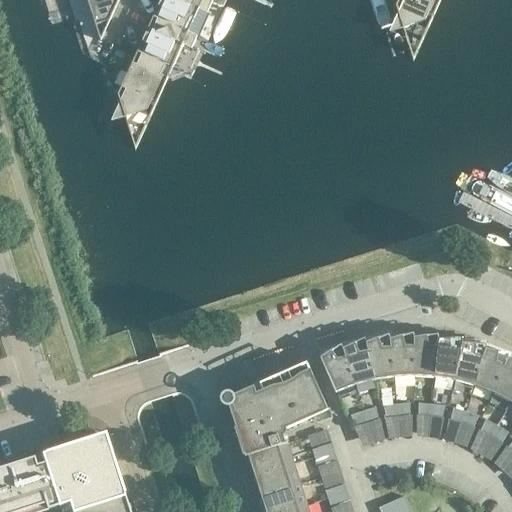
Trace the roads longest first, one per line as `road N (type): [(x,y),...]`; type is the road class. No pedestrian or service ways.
road 1 (residential): [(300,332),(438,289),(511,316)]
road 2 (residential): [(353,463),(407,452),(454,460),(511,504)]
road 3 (residential): [(248,511),(201,363)]
road 4 (residential): [(300,332),(353,463)]
road 5 (residential): [(108,392),(145,511)]
